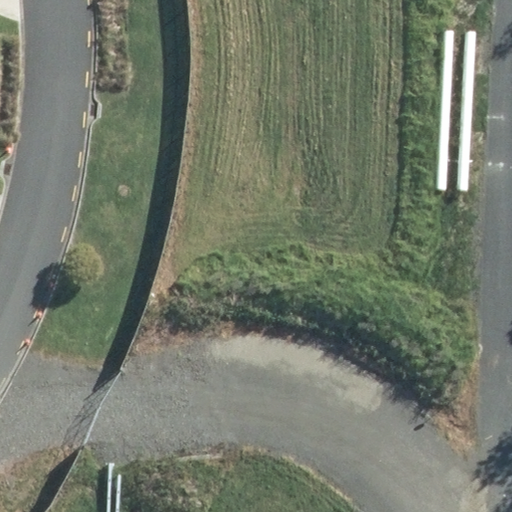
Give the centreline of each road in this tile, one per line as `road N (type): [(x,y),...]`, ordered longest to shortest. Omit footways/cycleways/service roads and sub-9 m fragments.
road 1 (track): [(5,340),(214,358),(327,399),(446,490),(458,511)]
road 2 (track): [(499,0),(497,137),(511,406)]
road 3 (residential): [(64,0),(58,207),(0,346)]
